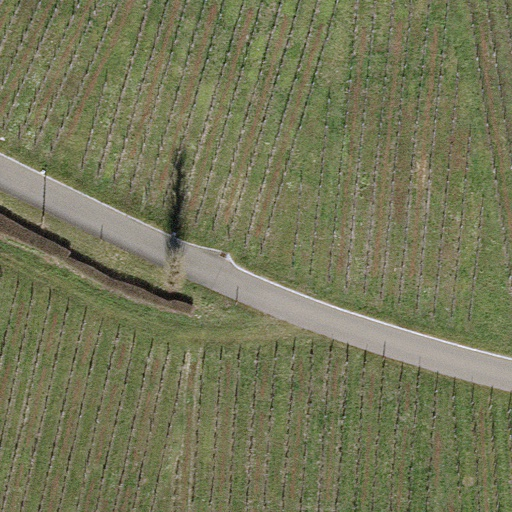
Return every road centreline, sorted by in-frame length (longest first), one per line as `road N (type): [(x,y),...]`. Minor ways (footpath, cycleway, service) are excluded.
road 1 (unclassified): [(0,167),(290,312),(511,377)]
road 2 (track): [(0,252),(143,315),(229,332),(290,312)]
